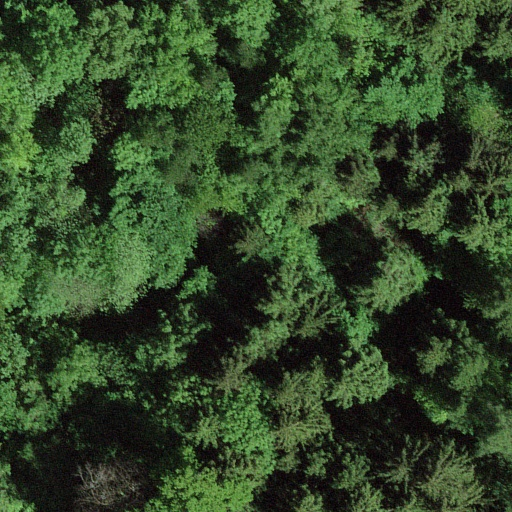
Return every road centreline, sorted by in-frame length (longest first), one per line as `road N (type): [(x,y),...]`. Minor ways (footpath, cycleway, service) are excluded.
road 1 (motorway): [(0,491),(511,310)]
road 2 (motorway): [(511,55),(377,92),(0,221)]
road 3 (track): [(511,108),(360,0)]
